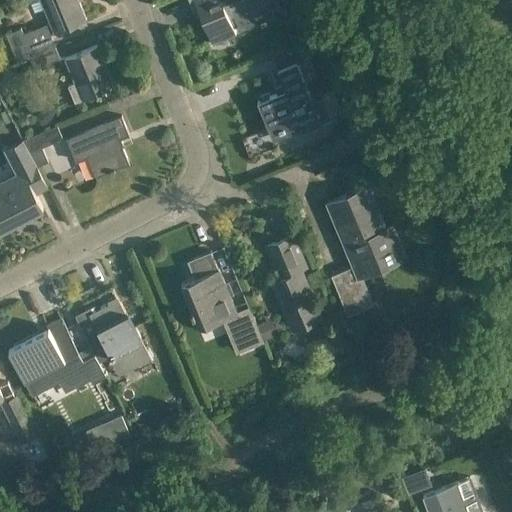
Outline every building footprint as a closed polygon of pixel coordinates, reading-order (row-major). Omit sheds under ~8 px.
[(50,20),(22,31),(20,26),(6,32),(18,61),(30,57),(31,59),(57,48),(51,35),(55,34),(88,20),(79,0),(29,0),(34,12),(44,7),(50,20)] [(201,14),(213,44),(237,35),(233,26),(237,25),(240,32),(261,23),(262,24),(267,22),(267,21),(276,17),(268,0),(189,0),(196,16),(201,14)] [(66,59),(76,83),(69,85),(76,102),(115,86),(98,46),(66,59)] [(276,94),(259,100),(272,135),(285,129),(288,137),(321,124),(320,123),(332,119),(323,96),(312,101),(297,62),(304,59),(300,46),(292,49),(274,56),(284,83),(287,90),(276,94)] [(31,59),(34,68),(61,58),(57,48),(31,59)] [(68,139),(77,161),(89,156),(97,177),(130,163),(120,139),(130,135),(122,116),(68,139)] [(22,137),(24,139),(37,164),(48,160),(42,145),(63,137),(57,123),(22,137)] [(22,137),(3,147),(15,171),(0,178),(0,231),(44,209),(35,193),(48,186),(37,164),(24,139),(22,137)] [(368,186),(328,203),(354,264),(331,274),(349,315),(363,309),(351,281),(363,276),(407,258),(393,225),(386,228),(368,186)] [(267,247),(281,279),(274,281),(294,330),(322,318),(303,271),(308,268),(294,236),(267,247)] [(195,278),(182,284),(201,328),(223,319),(237,352),(264,340),(257,323),(250,307),(238,313),(219,268),(211,248),(187,258),(195,278)] [(141,365),(153,359),(135,325),(137,324),(132,312),(127,314),(117,294),(76,315),(93,350),(104,345),(117,370),(138,359),(141,365)] [(47,326),(49,330),(40,334),(40,333),(11,347),(21,368),(34,394),(60,381),(65,390),(89,377),(92,381),(106,374),(100,361),(97,355),(84,362),(62,319),(47,326)] [(264,340),(274,336),(267,319),(257,323),(264,340)] [(19,395),(2,404),(20,442),(38,434),(19,395)] [(130,434),(121,413),(110,417),(119,438),(130,434)] [(408,493),(432,484),(426,467),(402,476),(408,493)] [(483,511),(479,498),(466,502),(459,482),(424,495),(429,511),(483,511)] [(328,499),(311,505),(312,511),(329,511),(327,504),(330,503),(328,499)] [(345,511),(341,499),(330,503),(327,504),(329,511),(345,511)]
